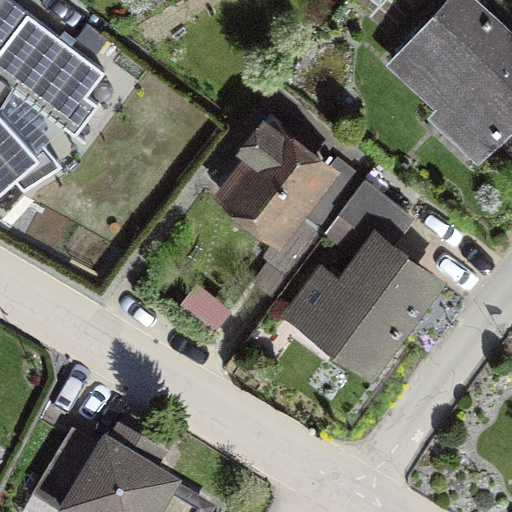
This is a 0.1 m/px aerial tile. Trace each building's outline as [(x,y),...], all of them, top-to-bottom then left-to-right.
[(6,0),(0,0),(0,75),(14,86),(76,136),(101,104),(84,91),(98,73),(6,0)] [(511,45),(462,0),(450,0),(396,60),(487,143),(511,115),(511,45)] [(0,185),(9,176),(27,194),(56,173),(1,109),(14,86),(0,75),(0,185)] [(268,126),(221,188),(283,236),(305,209),(330,228),(341,216),(366,181),(338,159),(328,172),(268,126)] [(409,212),(366,181),(341,216),(368,236),(339,277),(322,265),(289,311),(372,370),(438,278),(388,242),(409,212)] [(72,437),(35,496),(60,511),(199,511),(125,465),(136,448),(116,435),(103,456),(72,437)]
